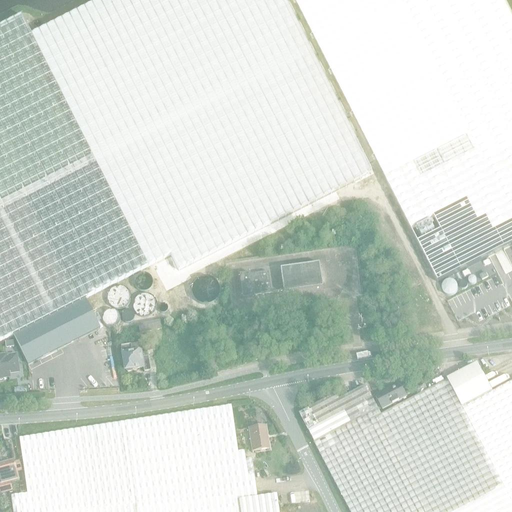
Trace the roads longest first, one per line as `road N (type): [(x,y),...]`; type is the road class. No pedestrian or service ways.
road 1 (tertiary): [(0,419),(156,404),(270,382)]
road 2 (tertiary): [(270,382),(511,343)]
road 3 (unknown): [(453,337),(388,204),(362,193),(315,201)]
road 4 (unclassified): [(336,511),(270,382)]
